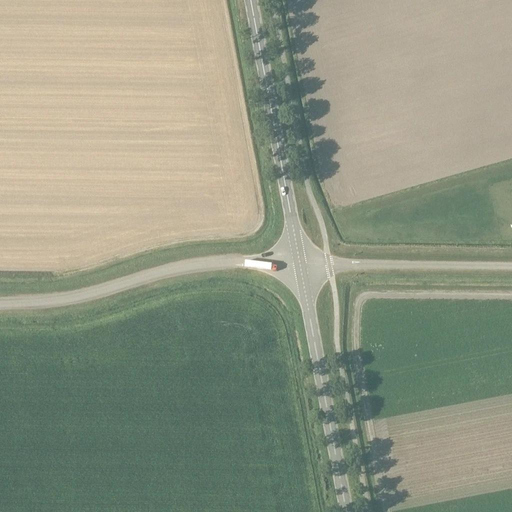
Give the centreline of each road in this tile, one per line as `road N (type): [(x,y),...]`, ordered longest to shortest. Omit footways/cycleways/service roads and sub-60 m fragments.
road 1 (unclassified): [(299,263),(190,266),(80,296),(0,304)]
road 2 (secondary): [(299,263),(250,0)]
road 3 (secondary): [(346,511),(299,263)]
road 4 (unclassified): [(511,266),(299,263)]
